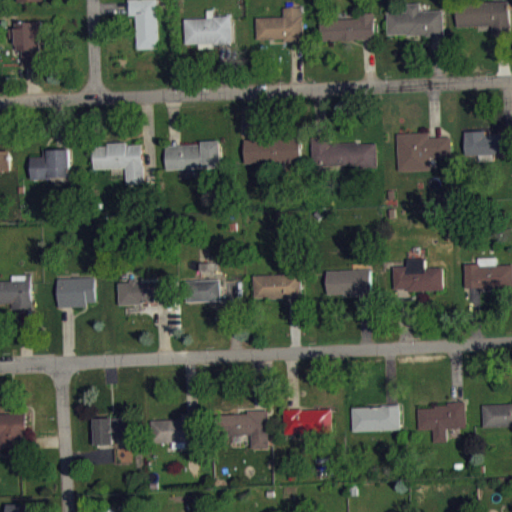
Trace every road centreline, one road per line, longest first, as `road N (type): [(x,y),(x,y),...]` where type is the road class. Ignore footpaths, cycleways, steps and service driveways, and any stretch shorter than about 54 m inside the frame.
road 1 (residential): [(0,103),(511,79)]
road 2 (residential): [(0,363),(511,350)]
road 3 (residential): [(71,511),(65,361)]
